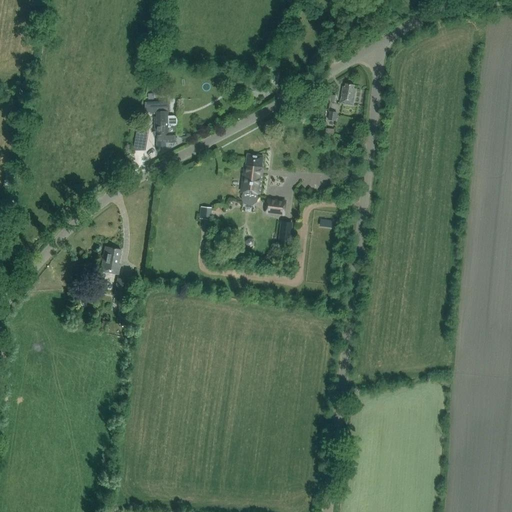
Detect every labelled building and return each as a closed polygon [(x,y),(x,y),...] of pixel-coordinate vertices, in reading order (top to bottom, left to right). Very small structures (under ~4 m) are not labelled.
[(240,74),(239,77),(237,87),(255,91),(258,78),(240,74)] [(356,89),(354,88),(354,85),(346,84),(345,87),(343,86),(340,103),(354,105),(356,89)] [(169,127),(175,126),(178,123),(178,119),(175,116),(170,116),(169,103),(154,104),(154,101),(147,101),(147,111),(145,112),(157,112),(157,116),(154,116),(155,135),(157,135),(157,146),(166,146),(166,142),(176,142),(175,133),(169,133),(169,127)] [(336,121),(338,112),(329,111),(328,119),(336,121)] [(245,165),(241,192),(243,192),(242,195),(242,200),(245,204),(249,205),(253,204),(257,202),(259,197),(258,196),(258,194),(260,194),(263,167),(262,167),(263,156),(247,154),(246,165),(245,165)] [(286,203),(267,201),(266,213),(285,215),(286,203)] [(212,219),(213,208),(201,206),(200,218),(212,219)] [(322,218),(321,225),(332,227),(333,220),(322,218)] [(278,242),(290,244),(293,222),(281,221),(278,242)] [(251,247),(254,245),(255,241),(253,238),(249,238),(246,240),(246,243),(248,246),(251,247)] [(118,274),(120,264),(118,264),(121,250),(105,246),(100,271),(118,274)] [(117,278),(114,294),(122,295),(117,319),(126,321),(133,281),(117,278)] [(110,322),(103,320),(100,332),(107,334),(109,329),(108,329),(110,322)]
